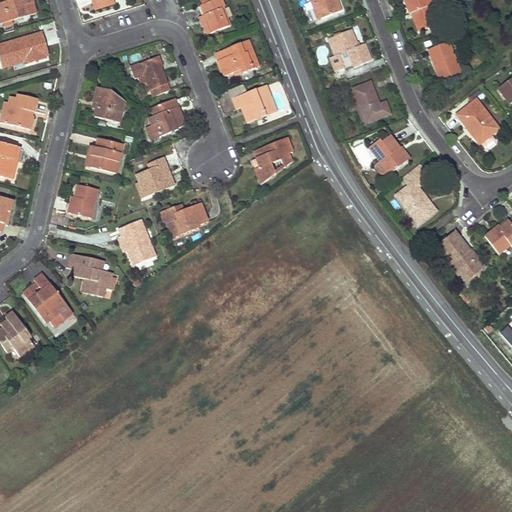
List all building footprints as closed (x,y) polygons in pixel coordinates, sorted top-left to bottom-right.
[(0,11),(0,23),(0,24),(35,14),(31,0),(15,0),(16,1),(12,2),(11,0),(4,0),(5,2),(0,3),(0,7),(1,11),(0,11)] [(107,0),(97,3),(96,0),(90,0),(94,10),(113,4),(111,0),(107,0)] [(224,8),(221,0),(215,0),(201,6),(204,15),(207,23),(206,23),(210,34),(229,26),(223,8),(224,8)] [(310,0),(312,4),(315,3),(321,19),(340,11),(336,0),(310,0)] [(439,24),(429,0),(405,0),(410,13),(411,13),(416,11),(417,15),(416,16),(422,31),(439,24)] [(315,3),(312,4),(318,20),(321,19),(315,3)] [(416,11),(411,13),(419,32),(422,31),(416,16),(417,15),(416,11)] [(207,23),(204,15),(199,17),(202,25),(203,24),(207,35),(210,34),(206,23),(207,23)] [(347,51),(353,67),(371,61),(364,44),(357,46),(351,30),(327,40),(334,57),(329,58),(334,72),(343,68),(338,55),(347,51)] [(48,56),(42,35),(0,46),(0,56),(3,69),(24,63),(25,65),(45,59),(44,57),(48,56)] [(258,67),(248,41),(215,54),(222,70),(225,77),(236,72),(235,69),(241,67),(243,73),(258,67)] [(448,43),(429,50),(437,72),(441,80),(460,73),(448,43)] [(162,67),(158,57),(130,68),(134,78),(144,74),(153,97),(169,91),(162,74),(159,68),(162,67)] [(511,78),(498,90),(509,105),(511,102),(511,78)] [(366,124),(389,115),(385,103),(378,105),(375,95),(371,83),(354,90),(354,92),(350,94),(354,104),(358,103),(366,122),(366,124)] [(275,112),(264,86),(233,98),(238,109),(241,107),(246,105),(249,112),(244,113),(248,123),(275,112)] [(96,110),(94,118),(119,123),(124,102),(110,92),(97,88),(94,102),(98,103),(96,110)] [(5,102),(0,122),(30,130),(33,117),(30,116),(32,111),(34,112),(36,105),(37,100),(18,95),(17,99),(10,98),(9,103),(5,102)] [(147,128),(149,136),(158,133),(160,137),(177,130),(177,128),(184,125),(179,111),(170,115),(171,116),(166,118),(164,112),(177,108),(174,100),(151,109),(154,116),(149,118),(152,126),(147,128)] [(498,129),(476,101),(457,116),(466,128),(469,127),(475,134),(473,137),(479,144),(480,143),(491,134),(498,129)] [(358,103),(354,104),(362,123),(366,122),(358,103)] [(469,127),(466,128),(470,133),(473,137),(475,134),(469,127)] [(491,134),(480,143),(484,148),(487,149),(494,143),(495,140),(491,134)] [(369,148),(389,174),(405,161),(396,150),(398,149),(393,142),(389,136),(381,142),(380,140),(369,148)] [(261,185),(275,175),(271,165),(280,160),(284,168),(291,163),(288,154),(292,152),(286,138),(254,151),(260,167),(255,170),(261,185)] [(90,168),(114,174),(121,145),(98,139),(96,148),(92,147),(90,156),(93,156),(90,168)] [(17,148),(0,143),(0,177),(13,180),(16,167),(9,166),(10,161),(14,161),(17,148)] [(85,167),(90,168),(93,156),(90,156),(92,147),(89,146),(85,167)] [(396,150),(405,161),(409,158),(401,147),(398,149),(396,150)] [(9,166),(16,167),(20,149),(17,148),(14,161),(10,161),(9,166)] [(136,183),(142,198),(173,185),(167,170),(162,158),(148,164),(150,169),(136,175),(139,182),(136,183)] [(420,164),(401,179),(407,186),(425,172),(420,164)] [(428,176),(425,172),(407,186),(395,196),(418,225),(432,214),(422,202),(426,199),(420,190),(432,180),(428,176)] [(69,206),(68,213),(89,218),(96,191),(77,186),(73,203),(70,202),(69,206)] [(10,213),(13,201),(0,198),(0,232),(1,233),(3,223),(6,212),(10,213)] [(436,211),(426,199),(422,202),(432,214),(436,211)] [(165,221),(172,238),(197,228),(196,226),(206,222),(199,204),(182,211),(175,213),(173,208),(162,212),(166,221),(165,221)] [(155,258),(140,221),(118,229),(121,236),(127,251),(133,266),(155,258)] [(498,227),(485,237),(498,253),(509,244),(511,247),(511,226),(509,222),(500,230),(498,227)] [(458,238),(453,233),(437,246),(452,265),(451,266),(457,274),(460,271),(468,281),(483,268),(470,251),(468,252),(463,256),(460,252),(465,248),(458,238)] [(127,251),(121,236),(117,238),(123,252),(127,251)] [(465,248),(460,252),(463,256),(468,252),(465,248)] [(85,280),(81,293),(101,298),(105,286),(112,287),(114,279),(109,278),(110,274),(100,272),(102,262),(74,255),(71,266),(73,266),(72,270),(70,276),(85,280)] [(460,271),(457,274),(464,284),(468,281),(460,271)] [(33,290),(25,296),(45,324),(48,321),(53,327),(72,314),(43,274),(34,280),(36,283),(42,291),(36,295),(33,290)] [(36,283),(22,293),(25,296),(33,290),(36,295),(42,291),(36,283)] [(8,335),(0,340),(0,344),(7,354),(13,349),(18,357),(33,346),(28,339),(30,337),(12,313),(5,318),(7,321),(1,326),(3,328),(8,335)] [(511,336),(506,329),(500,333),(511,347),(511,336)]
